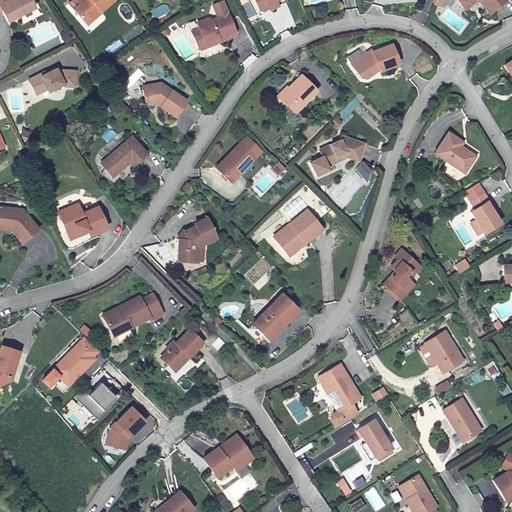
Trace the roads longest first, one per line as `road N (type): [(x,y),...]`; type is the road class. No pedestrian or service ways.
road 1 (residential): [(0,307),(106,269),(247,77),(287,45),(338,25),(390,22),(421,32),(454,66)]
road 2 (residential): [(454,66),(408,121),(342,312),(297,359),(242,388)]
road 3 (residential): [(242,388),(195,411),(140,454),(93,511)]
road 4 (residential): [(321,511),(242,388)]
